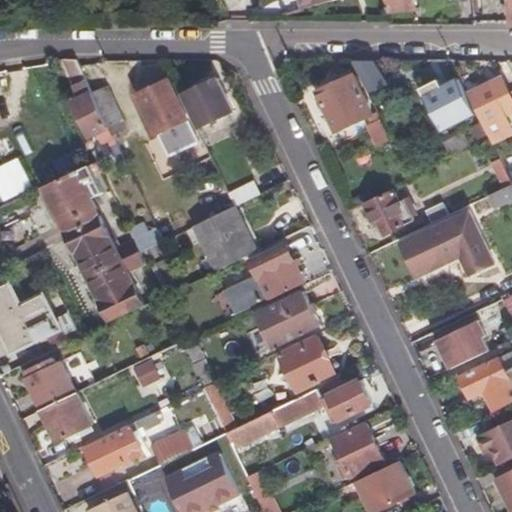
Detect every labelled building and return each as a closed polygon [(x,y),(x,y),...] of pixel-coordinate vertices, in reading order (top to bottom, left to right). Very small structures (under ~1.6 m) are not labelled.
[(300,0),(303,8),(324,2),(323,0),(300,0)] [(109,127),(93,93),(77,59),(64,59),(77,86),(75,86),(80,98),(74,101),(91,134),(109,127)] [(352,59),(368,92),(386,84),(374,59),(352,59)] [(369,114),(372,113),(354,76),(351,75),(348,69),(332,76),(336,83),(317,92),(335,130),(369,114)] [(139,92),(157,130),(186,116),(168,79),(139,92)] [(219,79),(182,93),(197,125),(231,110),(219,79)] [(442,129),(475,114),(456,79),(440,86),(436,79),(418,88),(442,129)] [(467,93),(480,120),(511,105),(511,106),(511,92),(506,95),(499,79),(467,93)] [(107,87),(93,93),(109,127),(113,135),(127,128),(107,87)] [(374,126),(383,122),(377,111),(372,113),(369,114),(374,126)] [(383,122),(374,126),(366,129),(374,146),(390,139),(383,122)] [(476,146),(489,139),(481,122),(468,128),(476,146)] [(140,253),(134,241),(116,250),(91,198),(102,193),(95,177),(101,174),(98,167),(96,162),(45,187),(111,322),(143,307),(126,272),(144,263),(140,253)] [(252,180),(229,191),(236,206),(259,194),(252,180)] [(511,186),(511,184),(488,196),(493,206),(511,196),(511,186)] [(393,193),(365,206),(373,222),(378,221),(385,236),(414,223),(412,218),(415,215),(415,213),(412,211),(408,210),(404,202),(399,204),(393,193)] [(234,206),(195,226),(218,270),(255,252),(234,206)] [(471,211),(403,244),(419,275),(462,255),(472,275),(497,263),(471,211)] [(164,241),(159,229),(134,241),(140,253),(164,241)] [(268,251),(251,258),(258,273),(224,288),(235,309),(269,294),(303,278),(286,243),(268,251)] [(13,282),(0,288),(0,329),(12,355),(64,329),(47,295),(24,305),(13,282)] [(304,292),(285,301),(255,315),(271,348),(287,340),(319,325),(304,292)] [(511,316),(511,296),(503,301),(511,316)] [(47,338),(53,351),(82,337),(75,324),(64,329),(47,338)] [(437,342),(450,370),(490,351),(477,325),(437,342)] [(319,337),(282,354),(300,390),(337,373),(319,337)] [(205,360),(194,365),(199,376),(209,371),(205,360)] [(511,394),(495,362),(458,380),(467,400),(484,393),(492,410),(511,400),(511,394)] [(29,378),(44,409),(77,394),(62,363),(29,378)] [(154,365),(136,373),(145,390),(163,382),(154,365)] [(334,422),(342,418),(373,404),(361,379),(330,394),(325,384),(304,394),(272,410),(275,417),(279,424),(325,403),(334,422)] [(92,426),(77,394),(44,409),(60,442),(92,426)] [(230,439),(275,417),(272,410),(227,433),(230,439)] [(131,423),(130,424),(131,428),(87,449),(100,475),(144,454),(133,430),(143,426),(145,430),(160,422),(155,412),(131,423)] [(352,474),(352,475),(385,459),(369,427),(366,420),(333,436),(345,460),(339,463),(345,476),(350,473),(350,474),(352,474)] [(494,450),(501,463),(511,458),(511,422),(480,438),(487,453),(494,450)] [(159,447),(166,462),(194,449),(187,434),(159,447)] [(219,498),(221,502),(242,492),(222,453),(169,479),(184,511),(204,511),(210,509),(208,503),(219,498)] [(401,458),(358,480),(373,511),(417,489),(401,458)] [(259,472),(249,478),(259,498),(269,493),(259,472)] [(511,474),(500,481),(511,505),(511,474)] [(259,498),(265,511),(278,511),(269,493),(259,498)] [(137,511),(129,495),(94,511),(137,511)] [(208,503),(210,509),(211,511),(215,511),(225,509),(221,502),(219,498),(208,503)]
